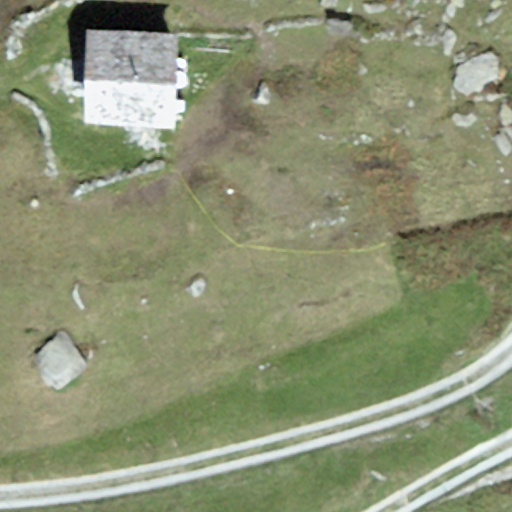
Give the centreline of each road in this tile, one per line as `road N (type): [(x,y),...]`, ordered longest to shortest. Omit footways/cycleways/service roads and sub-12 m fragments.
road 1 (track): [(511,351),(439,394),(352,426),(188,469),(0,495)]
road 2 (track): [(388,511),(511,448)]
